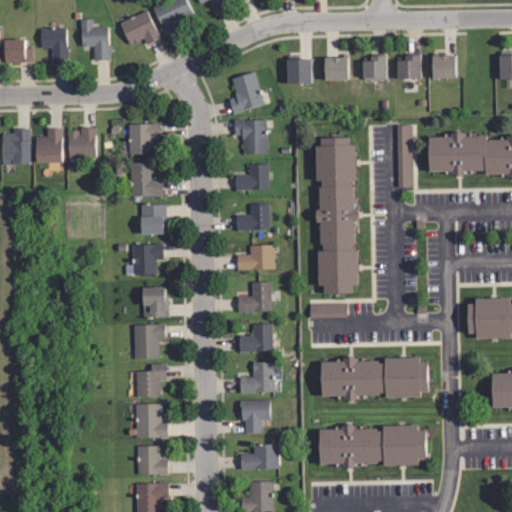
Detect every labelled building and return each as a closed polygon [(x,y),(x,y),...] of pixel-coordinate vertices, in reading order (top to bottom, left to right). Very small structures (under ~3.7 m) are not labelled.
[(187,0),(193,13),(176,21),(179,28),(165,35),(153,8),(169,0),(187,0)] [(193,0),(197,8),(214,0),(193,0)] [(214,11),(208,0),(203,0),(199,2),(198,0),(224,0),(227,5),(214,11)] [(161,38),(148,45),(144,37),(131,44),(121,23),(147,10),(161,38)] [(95,26),(108,25),(110,58),(95,59),(94,46),(82,47),(81,18),(95,17),(95,26)] [(68,61),(51,61),(51,47),(41,47),(41,28),(67,27),(68,61)] [(25,40),(25,47),(34,47),(34,61),(4,60),(5,40),(25,40)] [(455,76),(433,77),(432,53),(455,52),(455,76)] [(300,58),(313,58),(313,82),(289,82),(288,54),(300,54),(300,58)] [(350,54),(349,80),(326,80),(327,57),(344,57),(344,54),(350,54)] [(370,54),(385,54),(385,78),(362,78),(362,59),(370,59),(370,54)] [(422,76),(399,77),(399,59),(408,59),(407,55),(421,54),(422,76)] [(511,77),(500,77),(500,54),(511,54),(511,77)] [(232,113),(227,98),(236,95),(230,77),(255,69),(264,103),(232,113)] [(242,154),(242,140),(240,140),(240,134),(233,134),(233,120),(264,119),(265,154),(242,154)] [(151,153),(127,154),(127,124),(158,124),(158,138),(151,138),(151,153)] [(394,127),(395,189),(411,188),(411,126),(394,127)] [(32,142),(31,142),(31,162),(4,162),(3,132),(15,131),(15,128),(32,127),(32,142)] [(63,127),(63,162),(36,162),(36,135),(48,135),(48,127),(63,127)] [(97,156),(69,157),(69,130),(79,130),(79,134),(82,134),(82,127),(97,127),(97,156)] [(511,177),(508,177),(508,174),(486,174),(486,170),(464,170),(464,174),(452,175),(452,170),(430,171),(429,136),(452,136),(451,132),(464,132),(464,136),(486,135),(486,139),(507,139),(507,135),(511,134),(511,177)] [(324,293),(324,285),(318,285),(318,249),(323,249),(323,244),(320,244),(320,221),(316,221),(316,209),(320,209),(320,186),(322,186),(322,180),(316,180),(315,145),(321,144),(321,136),(351,136),(351,144),(356,144),(356,179),(351,179),(351,185),(354,185),(355,208),(358,208),(358,220),(355,220),(355,243),(352,243),(353,249),(358,249),(359,284),(353,284),(353,292),(324,293)] [(161,195),(129,195),(129,161),(153,161),(153,180),(160,180),(161,195)] [(266,188),(234,188),(234,174),(248,174),(248,162),(267,162),(266,188)] [(165,222),(162,222),(162,233),(140,233),(139,204),(165,203),(165,222)] [(236,230),(235,213),(249,213),(249,203),(268,203),(269,229),(236,230)] [(155,273),(125,273),(125,264),(132,264),(132,243),(162,243),(162,258),(155,258),(155,273)] [(273,268),(237,268),(237,254),(250,254),(250,244),(273,244),(273,268)] [(237,310),(237,295),(252,294),(252,281),(270,281),(271,310),(237,310)] [(142,287),(163,287),(163,296),(167,296),(167,316),(142,316),(142,287)] [(511,332),(511,338),(476,338),(476,332),(467,332),(467,303),(475,303),(475,297),(510,297),(510,302),(511,302),(511,332)] [(344,304),(307,305),(307,319),(344,318),(344,304)] [(133,357),(132,324),(164,323),(164,340),(158,340),(158,357),(133,357)] [(237,350),(237,334),(252,334),(252,323),(271,323),(271,350),(237,350)] [(345,399),(345,396),(322,396),(321,361),(344,361),(343,357),(356,357),(356,360),(378,360),(378,363),(385,363),(385,357),(419,357),(420,362),(427,362),(428,391),(420,391),(420,397),(386,398),(386,391),(379,391),(379,395),(356,395),(356,399),(345,399)] [(239,392),(239,377),(252,377),(251,360),(272,359),(273,391),(239,392)] [(166,369),(166,378),(159,378),(159,395),(137,395),(137,369),(151,369),(151,363),(166,363),(166,369)] [(511,406),(493,407),(492,372),(511,372),(511,406)] [(161,421),(167,421),(167,435),(137,436),(137,403),(160,403),(161,421)] [(245,433),(244,420),(241,420),(240,403),(267,403),(268,419),(260,420),(260,433),(245,433)] [(343,467),(343,463),(320,464),(319,429),(342,428),(342,425),(354,425),(354,428),(377,428),(377,431),(383,431),(383,425),(418,424),(418,430),(425,430),(426,459),(418,459),(418,465),(384,465),(384,459),(377,459),(377,463),(354,463),(355,466),(343,467)] [(166,474),(136,473),(137,445),(158,445),(158,459),(166,459),(166,474)] [(277,469),(240,469),(240,454),(253,454),(253,445),(277,445),(277,469)] [(271,511),(241,511),(241,496),(249,496),(249,480),(271,479),(271,511)] [(160,511),(135,511),(135,483),(166,483),(166,496),(160,496),(160,511)]
